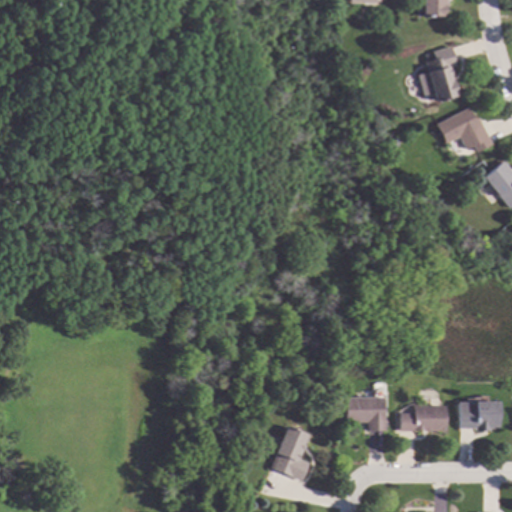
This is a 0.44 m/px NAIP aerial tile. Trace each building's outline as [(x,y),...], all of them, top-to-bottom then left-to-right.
[(445,0),(445,6),(442,6),(442,17),(414,17),(414,4),(419,4),(419,0),(445,0)] [(448,49),(451,61),(452,66),(446,67),(454,97),(432,103),(422,62),(431,60),(429,51),(447,47),(448,49)] [(472,120),(475,118),(479,125),(488,143),(489,144),(474,152),(473,152),(470,146),(462,150),(455,137),(443,144),(432,124),(434,124),(465,107),(472,120)] [(511,175),(511,203),(505,209),(480,177),(500,161),(511,175)] [(379,419),(381,419),(381,430),(378,430),(365,431),(363,431),(363,422),(340,423),(340,398),(379,397),(379,419)] [(495,429),(486,429),(486,431),(471,431),(471,429),(469,429),(457,429),(454,429),(454,403),(471,402),(495,402),(495,429)] [(441,431),(409,431),(395,431),(395,413),(408,413),(408,406),(441,406),(441,431)] [(305,435),(299,449),(296,459),(305,463),(298,480),(296,480),(268,469),(266,468),(274,448),(282,426),(305,435)]
